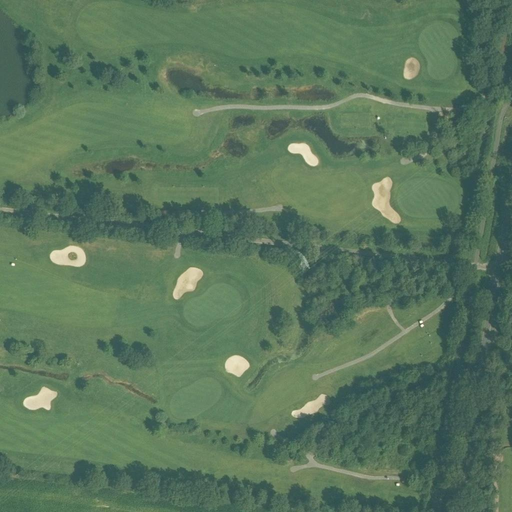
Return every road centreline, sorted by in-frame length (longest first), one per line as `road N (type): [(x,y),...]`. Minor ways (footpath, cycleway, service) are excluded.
road 1 (unclassified): [(500,273),(0,211)]
road 2 (tertiary): [(500,273),(458,511)]
